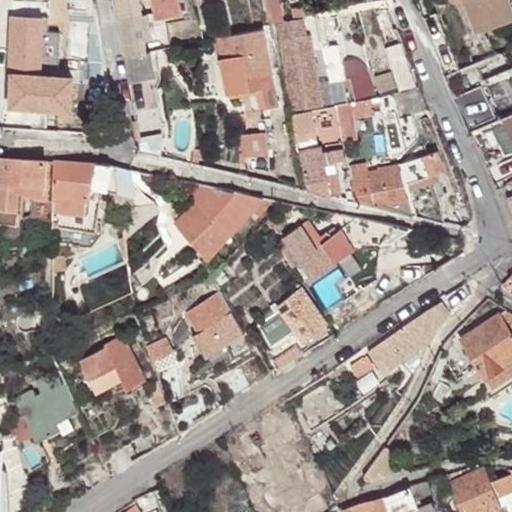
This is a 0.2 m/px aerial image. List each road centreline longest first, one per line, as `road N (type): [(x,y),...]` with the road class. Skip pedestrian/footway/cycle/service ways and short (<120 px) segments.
road 1 (residential): [(408,0),(510,240),(83,511)]
road 2 (residential): [(124,158),(101,0)]
